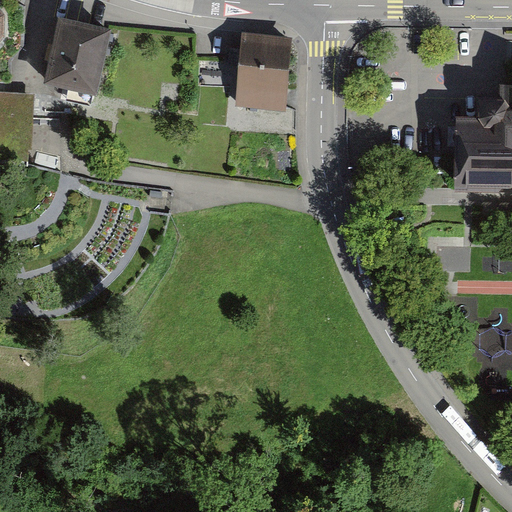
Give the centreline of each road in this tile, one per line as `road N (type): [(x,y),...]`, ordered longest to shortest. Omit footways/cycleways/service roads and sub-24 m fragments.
road 1 (residential): [(324,6),(323,170),(337,230),(404,362),(511,495)]
road 2 (unknown): [(489,25),(450,74),(360,125)]
